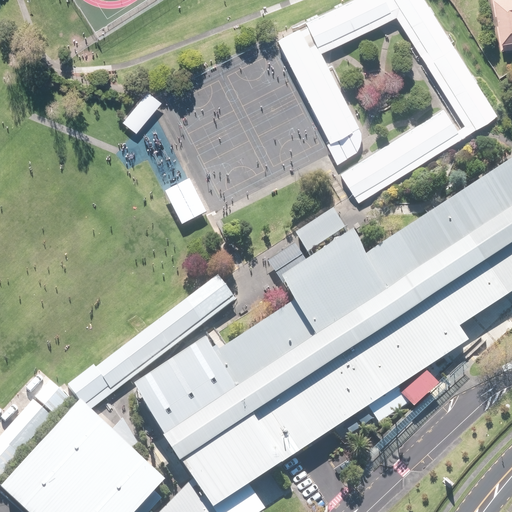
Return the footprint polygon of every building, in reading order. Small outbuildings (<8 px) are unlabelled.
[(335,178),(353,207),(410,171),(491,122),(417,3),(415,0),(360,0),(273,40),(325,146),(356,129),(317,59),(388,21),(446,112),(335,178)] [(511,0),(491,0),(499,49),(511,46),(511,0)] [(159,102),(144,90),(119,121),(134,133),(159,102)] [(214,511),(462,347),(457,325),(511,290),(511,162),(366,263),(335,215),(298,239),(317,269),(280,293),(287,308),(210,359),(192,341),(126,392),(187,483),(158,511),(214,511)] [(212,275),(61,391),(82,417),(144,369),(198,328),(232,302),(212,275)] [(0,435),(0,475),(50,420),(30,402),(0,435)] [(137,511),(158,489),(73,415),(1,496),(18,511),(137,511)]
